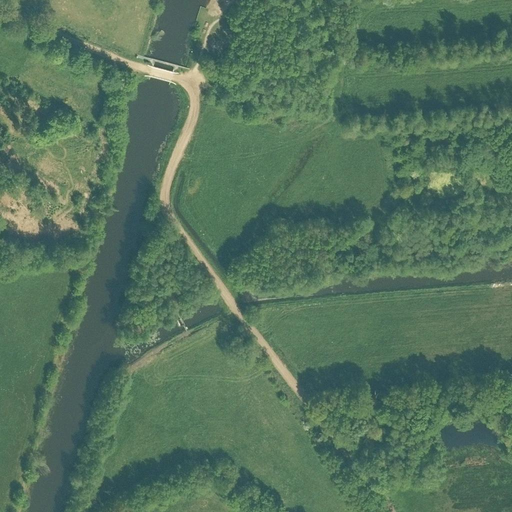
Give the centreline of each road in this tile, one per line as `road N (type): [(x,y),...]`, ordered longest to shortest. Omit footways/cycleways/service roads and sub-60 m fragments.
road 1 (track): [(194,80),(191,122),(165,188),(172,224),(390,511)]
road 2 (track): [(194,80),(103,55),(0,7)]
road 3 (track): [(511,384),(310,403)]
